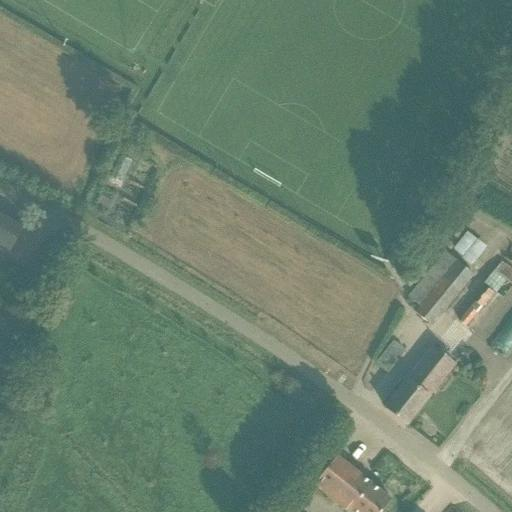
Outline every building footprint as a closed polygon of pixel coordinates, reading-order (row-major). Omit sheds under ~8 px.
[(0,251),(7,255),(14,243),(24,226),(0,211),(0,251)] [(431,327),(444,312),(474,276),(444,252),(408,299),(419,307),(414,313),(431,327)] [(511,285),(511,269),(501,261),(483,284),(501,299),(511,285)] [(481,310),(493,294),(484,287),(458,321),(466,327),(479,309),(481,310)] [(482,329),(511,350),(511,299),(504,310),(499,306),(482,329)] [(5,328),(1,343),(16,348),(21,332),(5,328)] [(393,342),(376,363),(388,371),(404,351),(393,342)] [(406,427),(419,411),(456,366),(433,347),(404,384),(400,381),(388,397),(391,399),(384,408),(406,427)] [(349,511),(382,511),(391,501),(336,457),(313,486),(346,511),(349,511)]
